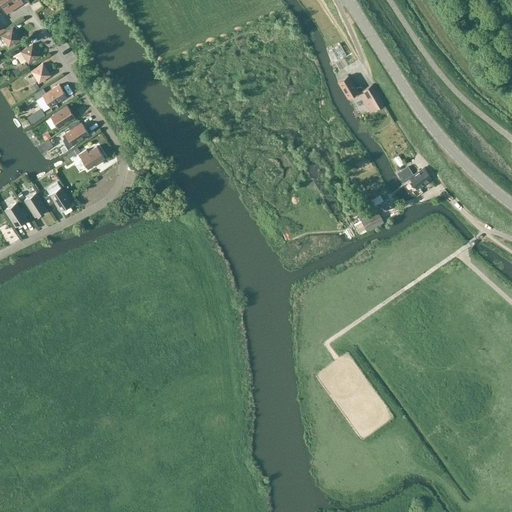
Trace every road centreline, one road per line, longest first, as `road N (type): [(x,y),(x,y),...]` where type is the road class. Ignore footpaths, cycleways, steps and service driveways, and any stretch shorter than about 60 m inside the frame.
road 1 (tertiary): [(511,205),(429,124),(347,0)]
road 2 (track): [(486,230),(327,342),(337,359)]
